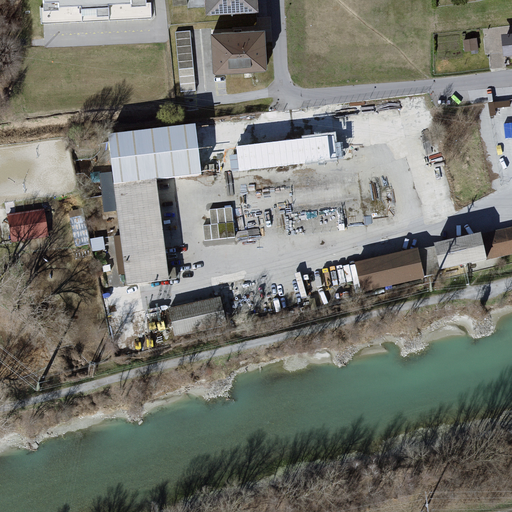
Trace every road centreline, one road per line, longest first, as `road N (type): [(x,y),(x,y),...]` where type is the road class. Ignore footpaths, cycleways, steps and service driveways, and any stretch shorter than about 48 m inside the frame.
road 1 (track): [(511,281),(0,409)]
road 2 (residential): [(511,73),(306,100),(284,86),(279,0)]
